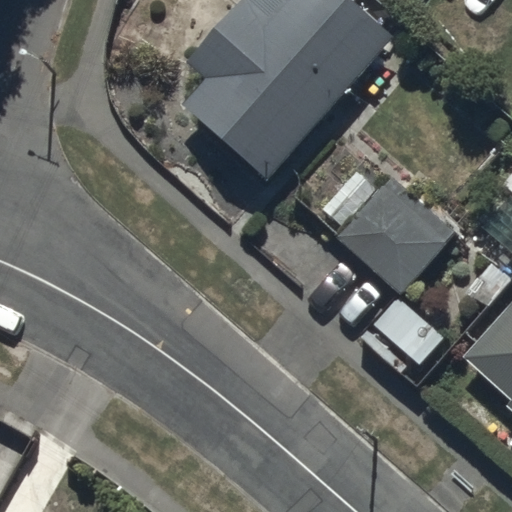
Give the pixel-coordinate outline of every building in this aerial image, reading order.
[(399,48),(343,0),(253,0),(194,70),(212,86),(186,115),(275,192),(399,48)] [(511,180),(501,194),(510,202),(484,234),(497,244),(484,260),(506,278),(511,271),(511,180)] [(459,238),(393,183),(339,246),(405,302),(459,238)] [(449,344),(402,305),(378,334),(424,373),(449,344)] [(511,308),(464,364),(511,405),(511,410),(509,414),(511,416),(511,308)]
